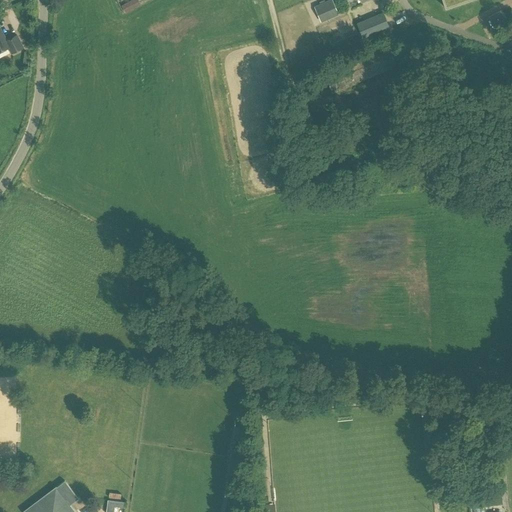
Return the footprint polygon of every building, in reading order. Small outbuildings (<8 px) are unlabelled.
[(132,0),(121,6),(124,13),(140,5),(137,0),(132,0)] [(331,0),(330,0),(322,3),(329,18),(338,14),(331,0)] [(358,26),(363,40),(390,29),(384,16),(358,26)] [(0,51),(9,47),(12,53),(23,48),(17,35),(6,41),(0,28),(0,51)] [(323,70),(332,92),(392,68),(384,46),(323,70)] [(351,143),(363,127),(338,107),(326,123),(351,143)] [(74,511),(69,505),(78,498),(64,480),(23,511),(74,511)] [(75,507),(84,503),(81,498),(73,503),(75,507)] [(125,508),(125,503),(108,501),(106,511),(113,511),(114,507),(125,508)]
